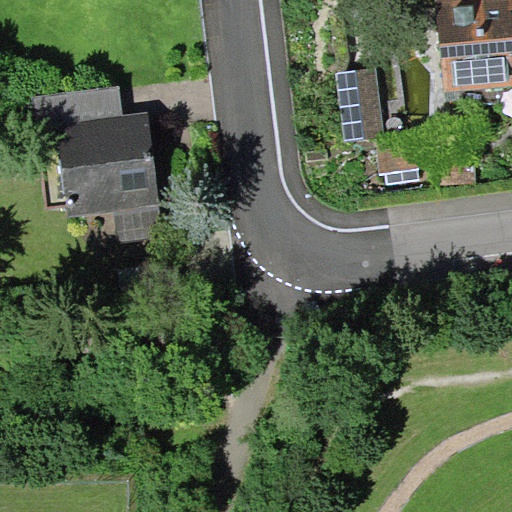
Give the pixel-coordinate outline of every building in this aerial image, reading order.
[(511,79),(511,78),(511,6),(505,8),(504,3),(433,9),(441,90),(511,84),(511,79)] [(343,138),(375,134),(367,74),(335,78),(343,138)] [(46,219),(159,203),(147,111),(122,115),(117,82),(29,94),(46,219)] [(384,210),(416,206),(409,151),(377,155),(384,210)] [(117,301),(176,294),(172,265),(114,272),(117,301)]
